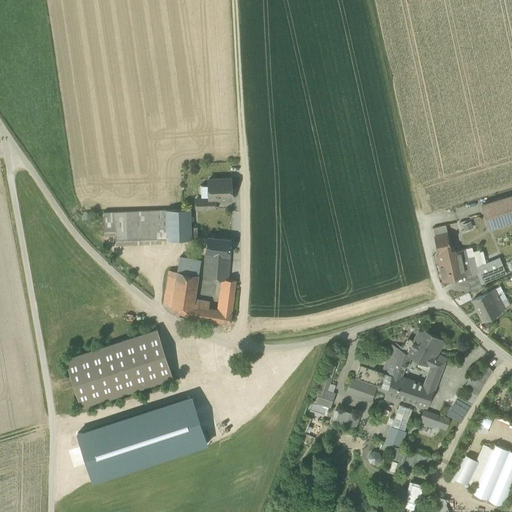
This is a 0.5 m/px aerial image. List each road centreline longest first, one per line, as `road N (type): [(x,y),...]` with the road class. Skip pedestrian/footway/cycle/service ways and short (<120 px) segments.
road 1 (residential): [(2,129),(71,230),(154,308),(213,341),(297,345),(442,302)]
road 2 (residential): [(2,129),(52,421),(50,511)]
road 3 (track): [(235,345),(245,276),(234,0)]
road 4 (track): [(422,222),(370,0)]
